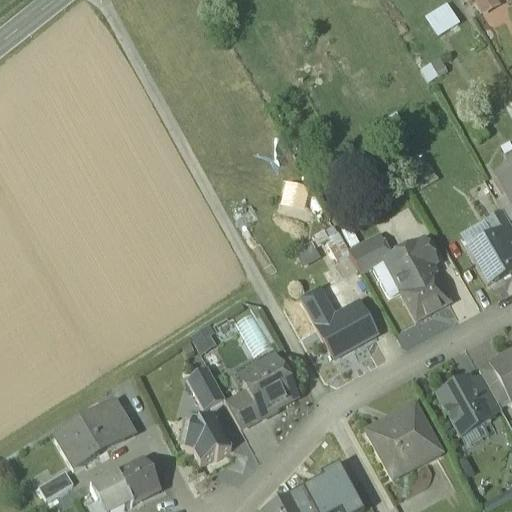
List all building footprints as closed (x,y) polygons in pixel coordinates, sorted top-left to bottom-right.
[(325,0),(313,0),(321,15),(331,10),(325,0)] [(488,0),(468,0),(478,16),(493,7),(488,0)] [(502,6),(483,17),(489,27),(508,17),(502,6)] [(454,26),(444,10),(430,19),(440,35),(454,26)] [(295,83),(322,73),(314,54),(300,59),(293,42),(302,39),(298,27),(277,35),(295,83)] [(434,174),(425,158),(408,167),(417,183),(434,174)] [(511,169),(498,177),(507,195),(511,192),(511,169)] [(502,217),(483,228),(491,242),(492,242),(498,239),(504,251),(505,250),(511,246),(511,234),(508,228),(502,217)] [(324,265),(347,253),(334,226),(311,237),(324,265)] [(380,239),(348,257),(360,279),(372,272),(384,266),(384,265),(392,261),(380,239)] [(498,239),(492,242),(491,242),(467,256),(486,289),(511,273),(511,262),(505,250),(504,251),(498,239)] [(392,261),(384,265),(384,266),(400,296),(433,278),(434,279),(429,270),(435,268),(422,244),(392,261)] [(400,296),(384,266),(372,272),(388,302),(398,297),(400,296)] [(400,296),(398,297),(415,326),(449,308),(434,279),(433,278),(400,296)] [(334,282),(315,292),(321,303),(323,302),(340,293),(334,282)] [(349,310),(332,319),(323,302),(321,303),(315,292),(298,302),(331,361),(374,338),(356,306),(349,310)] [(340,293),(323,302),(332,319),(349,310),(340,293)] [(199,356),(218,348),(209,330),(191,338),(199,356)] [(511,354),(488,368),(509,406),(511,404),(511,354)] [(272,362),(237,382),(244,395),(258,419),(260,418),(293,399),(272,362)] [(206,374),(185,385),(202,417),(223,405),(206,374)] [(499,414),(481,382),(471,388),(489,420),(499,414)] [(468,384),(436,402),(455,436),(471,427),(475,433),(491,424),(489,420),(471,388),(468,384)] [(244,395),(224,406),(239,433),(261,420),(260,418),(258,419),(244,395)] [(115,405),(53,442),(72,474),(134,437),(115,405)] [(413,409),(390,422),(394,428),(366,443),(386,480),(405,470),(408,476),(440,459),(413,409)] [(214,419),(200,427),(191,424),(182,455),(192,457),(199,469),(213,461),(216,462),(230,454),(219,434),(221,433),(214,419)] [(141,464),(115,478),(115,479),(131,509),(158,495),(141,464)] [(360,511),(336,465),(284,492),(288,500),(293,511),(360,511)] [(64,477),(38,493),(45,506),(73,489),(64,477)] [(115,479),(89,492),(89,493),(94,503),(98,511),(124,511),(131,509),(115,479)] [(89,493),(76,500),(81,510),(94,503),(89,493)] [(293,511),(288,500),(264,511),(293,511)]
